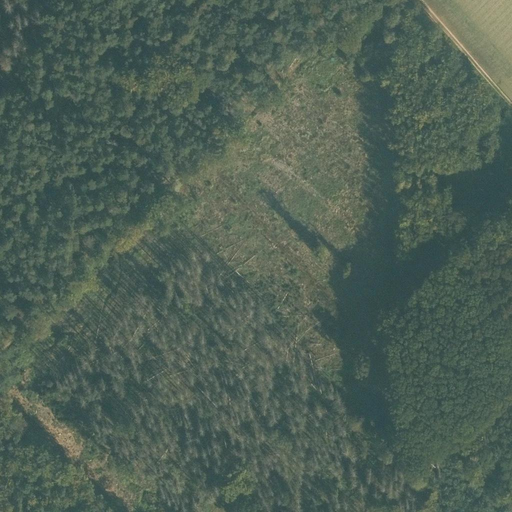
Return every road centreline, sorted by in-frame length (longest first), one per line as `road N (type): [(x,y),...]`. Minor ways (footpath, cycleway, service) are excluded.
road 1 (track): [(0,361),(366,0)]
road 2 (track): [(0,395),(113,511)]
road 3 (track): [(419,0),(511,107)]
